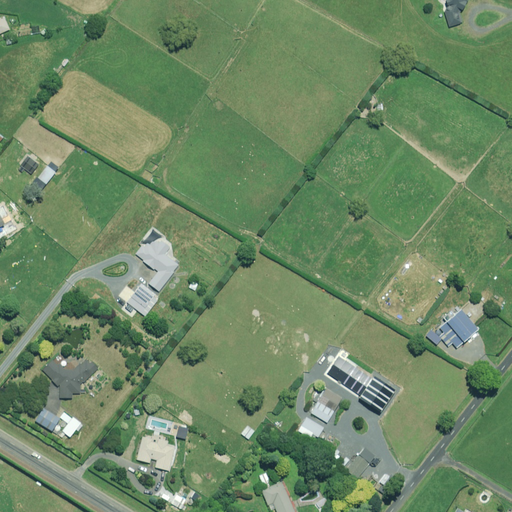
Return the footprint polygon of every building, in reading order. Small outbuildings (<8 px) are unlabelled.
[(446,0),(445,2),(446,3),(446,8),(443,9),(449,28),(462,24),(457,9),(462,12),(468,0),(446,0)] [(0,34),(9,31),(4,19),(0,20),(0,34)] [(40,164),(29,156),(21,166),(32,174),(40,164)] [(56,173),(48,166),(39,178),(47,185),(56,173)] [(164,239),(161,236),(156,244),(152,241),(145,249),(143,247),(137,255),(144,261),(143,262),(158,273),(149,284),(160,292),(179,266),(165,255),(171,248),(162,242),(164,239)] [(156,295),(142,285),(128,303),(142,314),(156,295)] [(127,307),(123,311),(129,316),(133,312),(127,307)] [(479,330),(462,311),(440,329),(445,334),(440,337),(449,347),(453,344),(457,348),(479,330)] [(172,316),(168,320),(175,326),(178,322),(172,316)] [(99,370),(89,358),(73,370),(65,370),(60,364),(58,366),(54,361),(43,370),(57,386),(61,387),(60,398),(73,399),(73,394),(81,394),(81,386),(99,370)] [(342,399),(326,389),(312,413),(328,423),(342,399)] [(60,420),(43,409),(36,421),(53,432),(60,420)] [(82,426),(72,418),(61,432),(69,438),(75,430),(77,432),(82,426)] [(324,428),(307,418),(301,427),(318,438),(324,428)] [(151,443),(152,438),(143,436),(136,461),(149,464),(150,460),(156,461),(155,468),(168,472),(174,448),(167,446),(168,443),(157,440),(156,444),(151,443)] [(380,461),(365,448),(346,470),(357,479),(370,464),(374,468),(380,461)] [(272,487),(266,473),(259,476),(266,490),(262,491),(271,511),(276,509),(276,511),(295,511),(282,482),(272,487)] [(186,501),(178,495),(172,504),(181,510),(186,501)]
